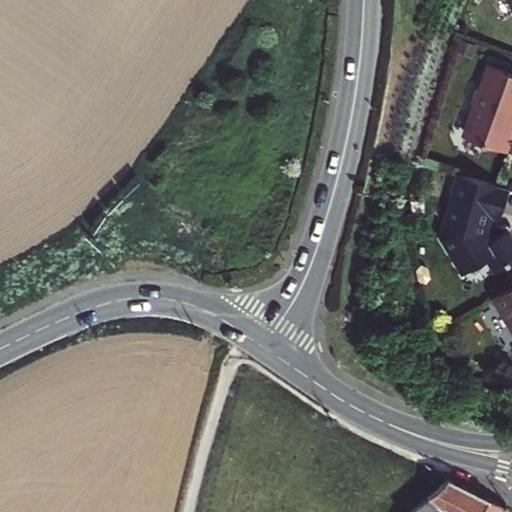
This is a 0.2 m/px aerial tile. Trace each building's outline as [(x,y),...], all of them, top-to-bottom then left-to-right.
[(511,75),(486,66),(477,91),(474,89),(468,104),(471,109),(462,132),(465,139),(503,153),(511,131),(508,129),(511,121),(511,75)] [(458,176),(450,205),(453,206),(461,177),(458,176)] [(500,218),(508,189),(461,177),(453,206),(450,205),(440,240),(452,258),(455,256),(467,273),(488,259),(497,273),(511,263),(511,244),(506,235),(488,245),(483,237),(486,227),(478,225),(477,227),(475,226),(478,212),(489,216),(500,218)] [(478,225),(486,227),(488,221),(489,216),(478,212),(475,226),(477,227),(478,225)] [(455,256),(452,258),(464,276),(467,273),(455,256)] [(511,285),(491,298),(511,333),(511,285)] [(501,511),(505,506),(485,496),(448,477),(437,486),(407,511),(501,511)]
